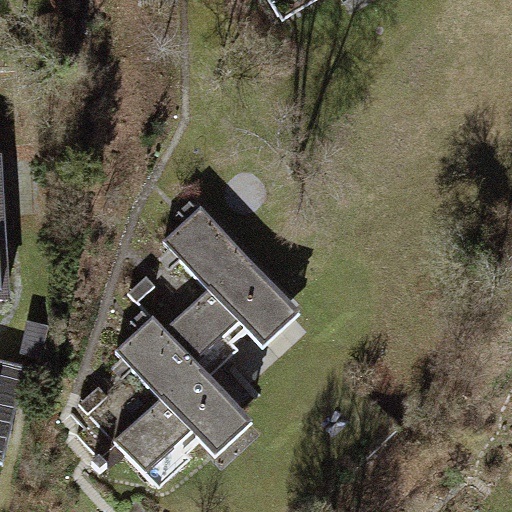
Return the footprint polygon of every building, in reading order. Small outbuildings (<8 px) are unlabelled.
[(269,0),(279,15),(304,0),(269,0)] [(209,292),(165,332),(204,374),(284,300),(201,210),(164,244),(209,292)] [(156,288),(147,279),(130,294),(138,303),(156,288)] [(161,402),(115,444),(153,486),(237,409),(204,374),(165,332),(153,319),(116,353),(161,402)] [(46,326),(25,322),(18,355),(39,359),(46,326)] [(24,369),(0,363),(0,464),(1,465),(24,369)] [(107,397),(99,388),(80,406),(89,415),(107,397)]
